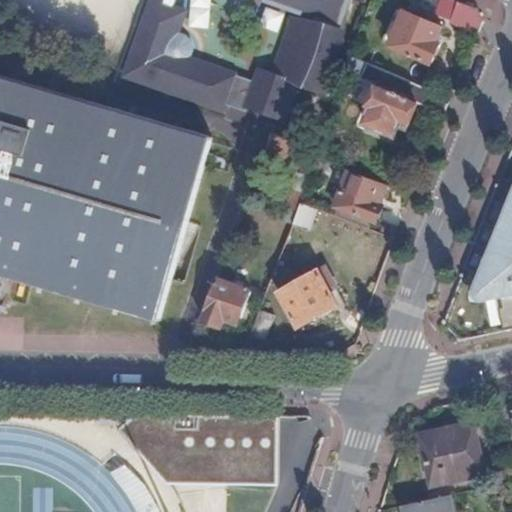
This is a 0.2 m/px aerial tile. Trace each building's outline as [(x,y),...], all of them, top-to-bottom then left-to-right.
[(272,0),(272,3),(291,10),(305,15),(301,24),(295,22),(289,40),(274,78),(267,75),(261,73),(255,89),(247,86),(248,83),(191,63),(194,55),(192,47),(187,40),(179,38),(187,17),(175,12),(166,8),(154,5),(128,78),(127,81),(188,102),(225,115),(227,109),(238,112),(240,109),(254,114),(285,125),(300,84),(325,94),(338,55),(344,39),(316,30),(320,20),(338,27),(347,0),(272,0)] [(168,0),(166,8),(175,12),(179,0),(168,0)] [(479,11),(461,5),(453,28),(479,39),(485,26),(479,11)] [(269,6),(263,22),(281,28),(287,13),(269,6)] [(445,31),(409,14),(394,49),(433,67),(442,48),(439,46),(445,31)] [(453,102),(353,59),(347,74),(384,90),(369,127),(397,139),(404,124),(410,126),(419,106),(447,118),(453,102)] [(0,293),(4,280),(162,325),(214,141),(0,79),(0,293)] [(276,135),(269,155),(308,171),(316,150),(276,135)] [(385,189),(351,175),(337,211),(379,227),(385,210),(379,207),(385,189)] [(511,223),(511,202),(483,275),(491,278),(511,223)] [(311,233),(319,210),(305,205),(296,228),(311,233)] [(511,223),(491,278),(483,275),(475,295),(477,299),(479,302),(482,303),(511,296),(511,223)] [(321,275),(284,297),(303,331),(316,323),(321,330),(331,323),(328,317),(341,309),(321,275)] [(223,283),(208,323),(226,330),(229,321),(244,327),(256,295),(223,283)] [(262,314),(252,340),(267,346),(277,321),(262,314)] [(278,487),(277,417),(135,414),(119,429),(168,480),(278,487)] [(434,487),(487,476),(476,425),(453,430),(455,439),(425,445),(434,487)] [(454,511),(451,498),(405,507),(405,511),(454,511)]
